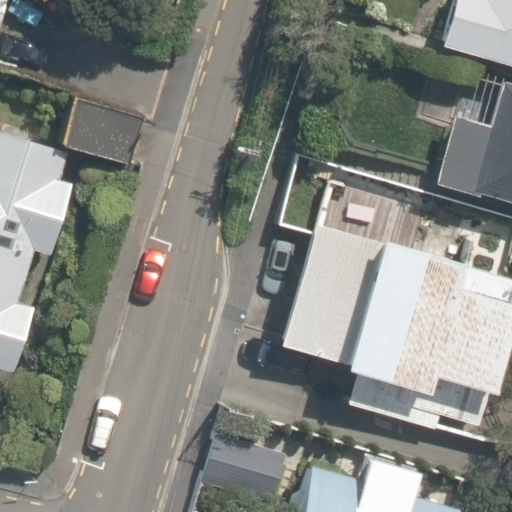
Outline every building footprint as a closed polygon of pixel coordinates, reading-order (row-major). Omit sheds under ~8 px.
[(511,0),(441,0),(429,45),(511,69),(511,0)] [(348,87),(325,170),(423,196),(426,184),(511,207),(511,80),(486,74),(473,121),(348,87)] [(60,149),(0,129),(0,380),(2,381),(28,301),(14,297),(29,250),(44,255),(64,190),(48,185),(60,149)] [(331,406),(403,429),(418,382),(482,402),(510,311),(511,311),(511,259),(504,284),(304,222),(265,348),(328,367),(326,374),(339,378),(331,406)] [(270,511),(286,455),(206,432),(188,496),(243,511),(270,511)] [(399,484),(303,456),(286,511),(457,511),(396,494),(399,484)]
